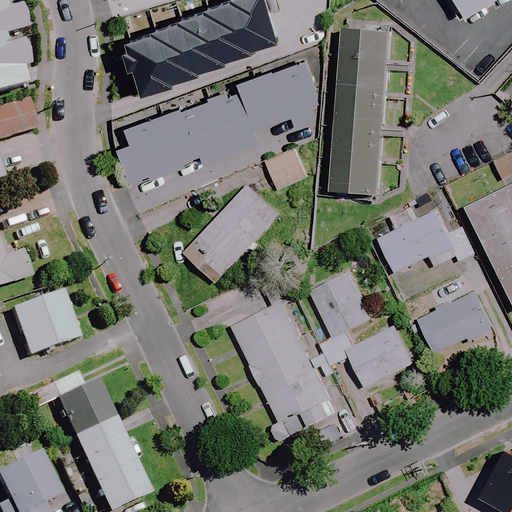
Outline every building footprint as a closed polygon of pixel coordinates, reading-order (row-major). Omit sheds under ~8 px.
[(245,36),(222,0),(218,0),(150,45),(175,83),(205,63),(213,75),(231,63),(223,50),(245,36)] [(312,0),(253,0),(262,26),(279,20),(276,12),(312,0)] [(490,0),(453,0),(464,17),(490,0)] [(318,38),(313,11),(286,16),(291,43),(318,38)] [(390,34),(345,31),(333,194),(378,197),(390,34)] [(294,129),(316,121),(311,109),(319,106),(302,60),(232,85),(234,89),(111,133),(129,183),(147,176),(149,180),(183,168),(181,163),(199,156),(202,164),(257,144),(253,131),(290,118),(294,129)] [(17,117),(14,106),(0,110),(0,142),(35,132),(30,113),(17,117)] [(307,179),(295,151),(265,164),(277,192),(307,179)] [(511,177),(511,153),(496,161),(505,181),(511,177)] [(511,184),(474,202),(511,282),(511,184)] [(280,217),(247,185),(183,254),(217,285),(280,217)] [(448,236),(438,213),(370,245),(375,255),(383,251),(395,275),(430,258),(435,267),(456,257),(459,264),(476,256),(463,229),(448,236)] [(1,260),(0,256),(0,288),(28,279),(20,254),(1,260)] [(371,321),(348,273),(310,292),(332,339),(371,321)] [(77,341),(61,293),(8,312),(25,360),(77,341)] [(490,330),(474,296),(419,322),(435,356),(490,330)] [(338,414),(281,303),(231,328),(280,425),(270,430),(278,444),(338,414)] [(413,366),(395,328),(354,348),(349,337),(322,350),(331,368),(350,359),(364,389),(413,366)] [(73,374),(26,397),(33,412),(53,403),(104,511),(114,511),(148,496),(95,382),(80,389),(73,374)] [(55,500),(35,456),(0,471),(0,495),(4,504),(0,506),(0,511),(42,511),(40,506),(55,500)] [(511,511),(511,483),(507,493),(493,485),(480,510),(483,511),(511,511)]
